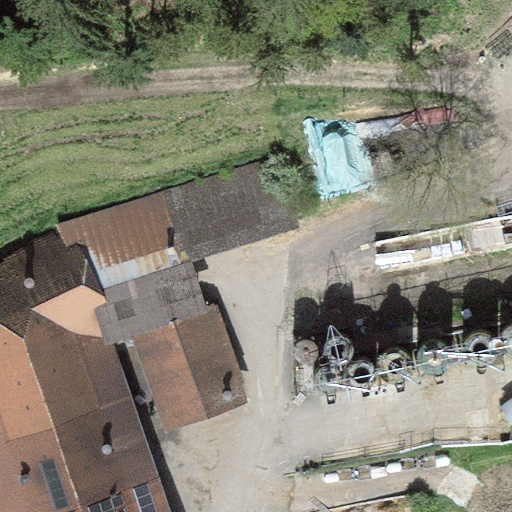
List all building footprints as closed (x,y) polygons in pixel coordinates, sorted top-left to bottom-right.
[(295,219),(279,165),(166,199),(186,254),(295,219)] [(0,510),(0,511),(165,511),(104,339),(133,328),(167,422),(244,394),(212,305),(205,308),(186,254),(166,199),(54,232),(0,254),(0,510)] [(347,343),(348,340),(349,335),(348,331),(345,327),(341,325),(337,324),(333,324),(329,326),(326,329),(324,332),(323,336),(324,340),(326,343),(328,346),(332,348),(335,349),(340,349),(344,347),(347,343)] [(489,349),(492,346),(493,342),(493,337),(492,333),(489,329),(486,326),(481,325),(477,325),(472,327),(469,330),(466,334),(465,339),(466,344),(468,348),(472,351),(476,353),(481,353),(485,352),(489,349)] [(316,349),(318,346),(318,341),(317,337),(315,333),(311,331),(307,330),(303,330),(299,332),(296,334),(294,338),(293,342),(294,346),(295,349),(298,352),(301,354),(305,355),(309,355),(313,353),(316,349)] [(432,359),(436,359),(440,357),(443,355),(445,351),(446,347),(445,343),(443,339),(440,337),(436,335),(432,335),(428,336),(425,339),(423,342),(422,345),(422,349),(423,352),(425,355),(428,358),(432,359)] [(399,367),(402,365),(405,362),(406,358),(407,354),(406,351),(403,347),(400,345),(396,344),(392,344),(389,345),(386,348),(384,351),(383,355),(383,359),(385,362),(387,365),(391,367),(395,368),(399,367)] [(374,370),(376,366),(376,362),(375,358),(372,354),(369,352),(364,351),(360,351),(356,352),(354,355),(352,359),(351,362),(351,366),(353,370),(355,373),(359,375),(363,376),(367,375),(371,373),(374,370)] [(337,375),(339,371),(339,366),(338,362),(336,359),(332,356),(328,355),(323,356),(320,357),(317,360),(315,363),(314,367),(314,371),(316,375),(319,378),(322,380),(326,380),(330,380),(334,378),(337,375)]
